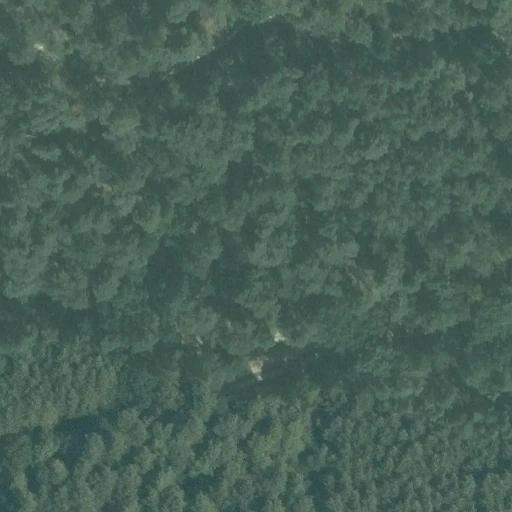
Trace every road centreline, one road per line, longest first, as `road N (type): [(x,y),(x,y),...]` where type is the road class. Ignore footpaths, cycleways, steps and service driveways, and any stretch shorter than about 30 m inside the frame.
road 1 (track): [(0,465),(336,325)]
road 2 (track): [(0,339),(336,325)]
road 3 (track): [(336,325),(511,317)]
